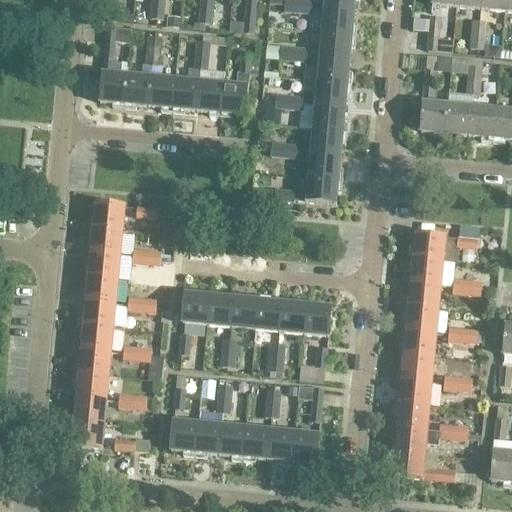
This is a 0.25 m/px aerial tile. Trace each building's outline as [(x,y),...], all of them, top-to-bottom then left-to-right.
[(120,0),(110,0),(109,11),(119,12),(120,0)] [(166,0),(153,0),(152,9),(165,10),(166,0)] [(214,1),(203,0),(201,0),(200,14),(213,15),(214,1)] [(245,0),(246,4),(247,4),(245,30),(244,38),(254,39),(257,5),(257,0),(245,0)] [(354,15),(355,0),(326,0),(325,13),(354,15)] [(432,0),(432,10),(456,12),(457,0),(432,0)] [(482,0),(457,0),(456,12),(481,14),(482,0)] [(482,0),(481,14),(505,16),(506,0),(482,0)] [(298,17),(299,4),(285,3),(284,16),(298,17)] [(312,18),(314,5),(299,4),(298,17),(312,18)] [(151,23),(164,24),(165,10),(152,9),(151,23)] [(323,37),(352,40),(354,15),(325,13),(323,37)] [(199,28),(212,29),(213,15),(200,14),(199,28)] [(441,23),(431,22),(428,56),(453,58),(454,45),(439,44),(441,23)] [(474,26),(473,40),(485,41),(486,27),(474,26)] [(131,48),(132,34),(107,32),(103,77),(115,79),(118,47),(131,48)] [(350,64),(352,40),(323,37),(320,61),(350,64)] [(471,54),(484,55),(485,41),(473,40),(471,54)] [(149,42),(148,55),(161,57),(162,43),(149,42)] [(210,47),(197,46),(196,60),(209,61),(210,47)] [(281,51),(280,64),(294,65),(295,52),(281,51)] [(309,54),(295,52),(294,65),(308,66),(309,54)] [(161,57),(148,55),(147,69),(160,71),(161,57)] [(242,58),(242,68),(251,69),(252,59),(242,58)] [(209,61),(196,60),(195,74),(202,74),(207,75),(209,61)] [(318,86),(348,88),(350,64),(320,61),(318,86)] [(238,77),(237,90),(249,91),(250,79),(251,69),(242,68),(241,77),(238,77)] [(469,71),(468,83),(474,84),(474,87),(480,88),(482,72),(469,71)] [(207,75),(202,74),(200,87),(198,117),(209,118),(208,121),(222,122),(225,89),(226,77),(207,75)] [(426,74),(424,95),(423,107),(435,108),(436,96),(434,96),(436,75),(426,74)] [(124,113),(127,80),(115,79),(103,77),(100,107),(112,109),(111,112),(124,113)] [(149,112),(152,82),(127,80),(124,113),(138,114),(138,111),(149,112)] [(173,118),(176,84),(152,82),(149,112),(160,113),(160,116),(173,118)] [(479,100),(480,88),(474,87),(474,84),(468,83),(466,99),(479,100)] [(198,117),(200,87),(176,84),(173,118),(186,119),(186,115),(198,117)] [(345,113),(348,88),(318,86),(316,110),(345,113)] [(246,121),(249,91),(237,90),(225,89),(222,122),(235,123),(235,120),(246,121)] [(275,112),(289,114),(290,101),(276,99),(275,112)] [(304,102),(290,101),(289,114),(303,115),(304,102)] [(420,137),(444,139),(447,109),(435,108),(423,107),(420,137)] [(444,139),(469,141),(472,111),(447,109),(444,139)] [(314,134),(343,137),(345,113),(316,110),(314,134)] [(496,114),(472,111),(469,141),(493,143),(496,114)] [(511,115),(496,114),(493,143),(511,145),(511,115)] [(341,161),(343,137),(314,134),(311,158),(341,161)] [(280,162),(283,162),(284,156),(287,156),(288,149),(272,148),(271,154),(257,153),(255,176),(269,178),(271,161),(280,162)] [(311,158),(299,157),(300,150),(288,149),(287,156),(284,156),(283,162),(311,165),(311,158)] [(339,185),(341,161),(311,158),(311,165),(309,183),(339,185)] [(296,182),(295,196),(295,206),(336,210),(339,185),(309,183),(296,182)] [(295,206),(295,196),(276,194),(275,204),(295,206)] [(92,220),(91,233),(124,237),(126,212),(96,209),(95,220),(92,220)] [(157,224),(158,214),(138,212),(137,222),(157,224)] [(485,233),(486,222),(466,221),(465,232),(485,233)] [(89,246),(93,246),(92,258),(121,261),(124,237),(91,233),(89,246)] [(410,263),(443,266),(446,241),(416,239),(415,250),(412,249),(410,263)] [(458,243),(457,252),(477,254),(478,245),(458,243)] [(177,268),(178,250),(167,249),(165,267),(177,268)] [(134,254),(133,267),(147,269),(148,256),(134,254)] [(161,270),(162,257),(148,256),(147,269),(161,270)] [(86,282),(119,285),(121,261),(92,258),(91,269),(87,268),(86,282)] [(412,287),(441,290),(443,266),(410,263),(409,276),(413,276),(412,287)] [(87,306),(117,309),(119,285),(86,282),(85,295),(88,295),(87,306)] [(452,298),(466,299),(468,286),(453,285),(452,298)] [(482,287),(468,286),(466,299),(480,300),(482,287)] [(406,311),(439,314),(441,290),(412,287),(410,298),(407,298),(406,311)] [(210,297),(197,296),(197,299),(185,298),(183,328),(207,330),(210,297)] [(210,297),(207,330),(231,332),(234,302),(223,301),(223,298),(210,297)] [(234,302),(231,332),(256,335),(259,301),(246,300),(246,303),(234,302)] [(259,301),(256,335),(280,337),(283,307),(272,306),(272,303),(259,301)] [(128,316),(142,318),(143,304),(129,303),(128,316)] [(156,319),(157,306),(143,304),(142,318),(156,319)] [(283,307),(280,337),(305,339),(308,306),(295,305),(294,308),(283,307)] [(81,330),(114,334),(117,309),(87,306),(86,317),(83,317),(81,330)] [(321,307),(308,306),(305,339),(329,342),(332,312),(321,311),(321,307)] [(407,336),(437,339),(439,314),(406,311),(405,324),(408,325),(407,336)] [(503,359),(511,359),(511,329),(506,329),(503,359)] [(83,355),(112,358),(114,334),(81,330),(80,343),(84,344),(83,355)] [(448,346),(462,348),(463,334),(449,333),(448,346)] [(477,336),(463,334),(462,348),(476,349),(477,336)] [(401,360),(434,363),(437,339),(407,336),(406,347),(403,347),(401,360)] [(182,340),(180,360),(190,361),(191,340),(182,340)] [(237,345),(225,343),(223,357),(236,359),(237,345)] [(272,362),(284,363),(286,349),(273,348),(272,362)] [(124,364),(138,365),(139,352),(125,351),(124,364)] [(152,367),(153,354),(139,352),(138,365),(152,367)] [(318,353),(317,373),(301,371),(300,386),(325,388),(328,354),(318,353)] [(77,379),(110,382),(112,358),(83,355),(82,366),(78,365),(77,379)] [(234,373),(236,359),(223,357),(222,371),(234,373)] [(402,385),(432,387),(434,363),(401,360),(400,373),(403,373),(402,385)] [(270,376),(283,377),(284,363),(272,362),(270,376)] [(183,380),(205,379),(205,370),(183,371),(183,380)] [(510,392),(511,372),(502,371),(500,391),(510,392)] [(78,403),(108,406),(110,382),(77,379),(76,392),(79,392),(78,403)] [(458,383),(445,382),(443,395),(457,396),(458,383)] [(472,385),(458,383),(457,396),(471,398),(472,385)] [(213,401),(214,385),(203,384),(201,400),(213,401)] [(397,409),(430,412),(432,387),(402,385),(401,396),(398,395),(397,409)] [(220,390),(219,404),(232,405),(233,391),(220,390)] [(321,428),(324,394),(299,391),(298,404),(313,405),(311,427),(321,428)] [(185,415),(186,395),(177,394),(175,414),(185,415)] [(282,396),(269,394),(267,408),(280,410),(282,396)] [(119,412),(133,414),(134,401),(120,400),(119,412)] [(147,415),(148,402),(134,401),(133,414),(147,415)] [(72,427),(105,431),(108,406),(78,403),(77,414),(74,414),(72,427)] [(218,418),(230,419),(232,405),(219,404),(218,418)] [(266,422),(279,424),(280,410),(267,408),(266,422)] [(398,433),(427,436),(428,435),(430,412),(397,409),(396,422),(399,422),(398,433)] [(505,445),(507,425),(497,424),(495,444),(505,445)] [(171,456),(196,459),(198,429),(174,426),(171,456)] [(72,427),(71,440),(74,441),(73,452),(103,455),(105,431),(72,427)] [(196,459),(220,461),(223,431),(198,429),(196,459)] [(453,444),(455,431),(440,430),(440,436),(439,443),(453,444)] [(244,463),(247,433),(223,431),(220,461),(244,463)] [(455,431),(453,444),(467,446),(468,433),(455,431)] [(244,463),(269,465),(271,435),(247,433),(244,463)] [(393,444),(392,457),(425,460),(426,449),(438,450),(439,443),(440,436),(428,435),(427,436),(398,433),(397,444),(393,444)] [(269,465),(293,467),(296,437),(271,435),(269,465)] [(320,440),(296,437),(293,467),(317,470),(320,440)] [(115,455),(135,457),(136,448),(116,446),(115,455)] [(436,474),(424,473),(425,460),(392,457),(391,470),(394,471),(393,482),(435,486),(436,476),(436,474)] [(511,491),(511,458),(494,457),(491,486),(502,487),(502,491),(511,491)] [(456,478),(436,476),(435,486),(455,488),(456,478)]
